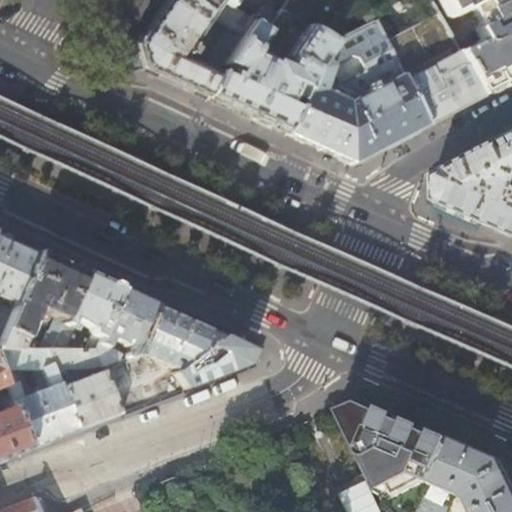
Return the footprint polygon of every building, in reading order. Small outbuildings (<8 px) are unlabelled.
[(253,21),(232,7),(222,0),(165,0),(159,10),(135,45),(142,69),(170,82),(206,98),(218,73),(225,63),(253,21)] [(426,0),(286,0),(281,9),(288,14),(307,26),(333,43),(375,22),(426,126),(453,111),(483,95),(458,52),(426,0)] [(436,0),(445,16),(452,19),(471,9),(481,27),(475,30),(480,40),(458,52),(483,95),(508,82),(511,80),(511,42),(507,45),(497,25),(506,20),(495,0),(436,0)] [(511,0),(495,0),(506,20),(511,29),(511,0)] [(264,5),(253,21),(266,29),(277,14),(264,5)] [(281,9),(277,14),(266,29),(253,21),(225,63),(234,67),(228,78),(218,73),(206,98),(245,116),(284,134),(298,105),(287,100),(290,94),(301,98),(313,72),(333,43),(307,26),(289,56),(290,57),(281,73),(274,69),(277,63),(256,52),(270,31),(275,33),(288,14),(281,9)] [(375,22),(333,43),(313,72),(301,98),(298,105),(284,134),(316,149),(351,165),(382,149),(426,126),(375,22)] [(511,136),(433,178),(434,203),(450,210),(481,224),(511,237),(511,136)] [(481,224),(450,210),(448,216),(478,229),(481,224)] [(15,242),(0,235),(0,296),(16,303),(38,253),(15,242)] [(66,266),(38,253),(16,303),(12,312),(0,339),(0,350),(18,351),(36,311),(53,319),(48,332),(44,335),(37,351),(45,351),(49,351),(83,273),(66,266)] [(101,282),(83,273),(49,351),(62,351),(72,329),(69,327),(72,321),(81,324),(81,325),(87,330),(92,333),(91,334),(89,338),(83,352),(93,352),(119,290),(101,282)] [(139,299),(119,290),(93,352),(99,366),(100,368),(116,362),(119,355),(105,349),(110,339),(128,348),(123,359),(134,355),(154,309),(155,307),(139,299)] [(0,305),(0,339),(12,312),(0,305)] [(185,322),(154,309),(134,355),(123,359),(116,362),(100,368),(118,414),(145,404),(182,390),(172,374),(219,337),(218,337),(217,336),(185,322)] [(219,330),(187,316),(185,322),(217,336),(219,330)] [(78,331),(81,325),(81,324),(72,321),(69,327),(72,329),(78,331)] [(254,344),(226,332),(224,338),(231,341),(237,344),(251,351),(254,344)] [(221,336),(219,337),(172,374),(182,390),(245,365),(251,351),(237,344),(231,341),(224,338),(221,336)] [(18,351),(0,350),(0,369),(6,386),(10,395),(14,407),(29,449),(53,440),(76,431),(58,384),(52,369),(45,351),(37,351),(18,351)] [(49,351),(45,351),(52,369),(90,367),(99,366),(93,352),(83,352),(62,351),(49,351)] [(99,366),(90,367),(93,376),(64,387),(63,382),(58,384),(76,431),(95,423),(118,414),(100,368),(99,366)] [(14,407),(10,395),(0,399),(0,403),(3,411),(14,407)] [(415,423),(363,400),(343,408),(337,410),(387,511),(411,511),(419,508),(430,483),(450,439),(415,423)] [(14,407),(3,411),(0,412),(0,460),(6,458),(29,449),(14,407)] [(511,511),(511,485),(500,461),(471,448),(450,439),(430,483),(455,493),(458,495),(466,500),(471,511),(511,511)] [(446,511),(455,493),(430,483),(419,508),(411,511),(446,511)] [(43,511),(37,499),(2,511),(43,511)]
